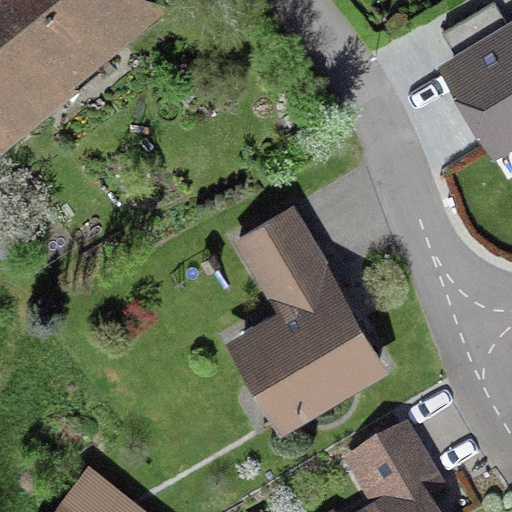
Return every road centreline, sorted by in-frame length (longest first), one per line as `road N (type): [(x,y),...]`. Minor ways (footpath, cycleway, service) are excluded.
road 1 (residential): [(293,0),(337,56),(397,166),(452,324)]
road 2 (residential): [(452,324),(511,442)]
